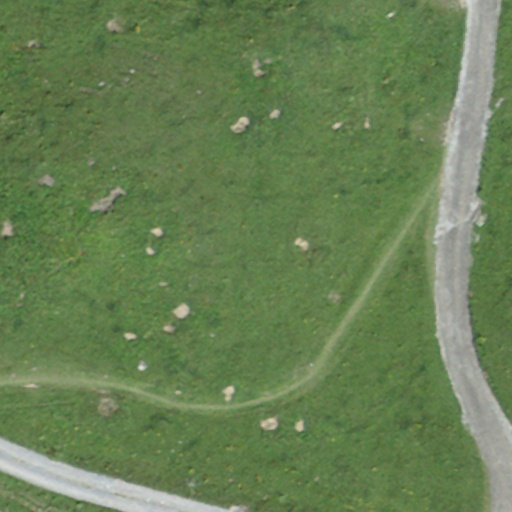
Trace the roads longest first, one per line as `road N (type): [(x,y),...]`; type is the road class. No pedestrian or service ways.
road 1 (track): [(0,380),(48,376),(238,406),(294,392),(339,341),(438,174),(463,168)]
road 2 (track): [(483,0),(454,248),(458,356),(511,497)]
road 3 (track): [(179,511),(0,454)]
